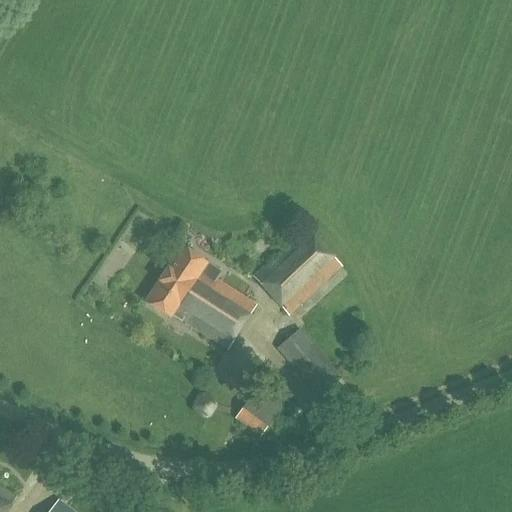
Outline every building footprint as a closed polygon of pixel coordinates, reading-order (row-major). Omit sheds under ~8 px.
[(164,211),(138,230),(154,251),(180,232),(164,211)] [(288,315),(341,267),(306,229),(253,277),(288,315)] [(227,350),(256,306),(211,277),(216,270),(182,247),(145,303),(170,319),(172,315),(227,350)] [(317,394),(339,375),(300,329),(278,349),(317,394)] [(288,398),(271,385),(263,395),(257,391),(236,419),(260,437),(288,398)] [(0,511),(5,511),(16,497),(0,486),(0,511)]
